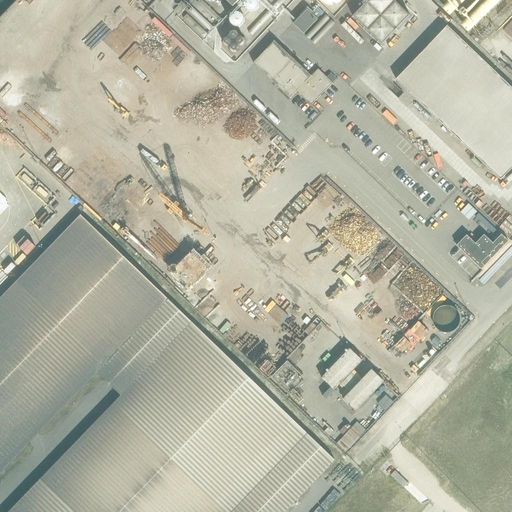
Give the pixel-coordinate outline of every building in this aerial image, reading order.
[(293,24),(304,34),(318,19),(307,9),(293,24)] [(101,26),(104,29),(110,22),(106,19),(101,26)] [(511,88),(447,26),(396,80),(500,180),(511,167),(511,88)] [(359,52),(367,45),(357,32),(348,39),(359,52)] [(253,63),(255,65),(272,81),(270,83),(277,89),(279,88),(290,98),(297,91),(311,105),(332,83),(318,69),(323,63),(314,55),(302,68),(274,41),(253,63)] [(378,100),(374,103),(383,112),(387,108),(378,100)] [(72,147),(92,127),(85,120),(65,140),(72,147)] [(274,127),(265,135),(269,139),(277,131),(274,127)] [(36,145),(41,149),(48,142),(43,137),(36,145)] [(278,143),(274,147),(286,158),(290,154),(278,143)] [(47,158),(65,175),(77,163),(59,146),(47,158)] [(37,160),(31,165),(35,171),(42,166),(37,160)] [(263,168),(269,172),(273,167),(266,162),(263,168)] [(260,172),(250,183),(258,190),(268,179),(260,172)] [(311,185),(329,202),(340,191),(322,174),(311,185)] [(402,189),(396,199),(406,204),(412,194),(402,189)] [(97,372),(168,299),(81,215),(0,298),(0,472),(85,384),(97,372)] [(481,269),(508,241),(501,234),(493,243),(484,235),(475,243),(467,235),(456,245),(481,269)] [(101,417),(8,511),(284,511),(309,487),(319,477),(335,460),(168,299),(97,372),(104,379),(116,390),(121,396),(110,407),(101,417)] [(389,326),(378,340),(384,344),(395,330),(389,326)] [(435,337),(431,341),(436,345),(440,341),(435,337)] [(335,390),(362,360),(349,348),(321,377),(335,390)] [(371,368),(343,399),(356,411),(384,381),(371,368)] [(404,487),(408,483),(395,471),(391,475),(404,487)]
